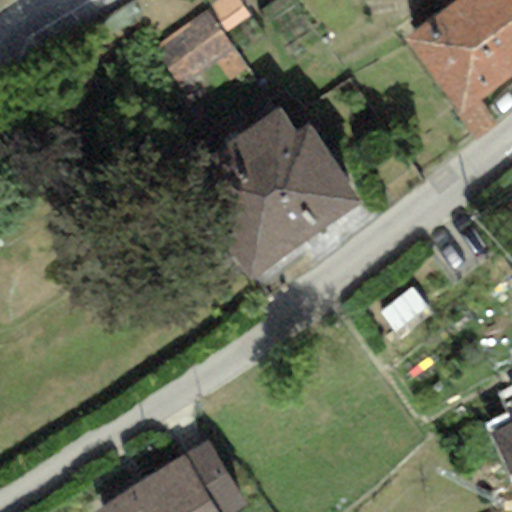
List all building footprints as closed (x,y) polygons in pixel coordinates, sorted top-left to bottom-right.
[(511,77),(511,0),(456,0),(402,40),(477,141),(496,127),(477,102),(511,77)] [(181,175),(251,279),(360,206),(306,127),(296,134),(279,109),(181,175)] [(511,386),(496,393),(504,412),(483,422),(511,487),(511,386)] [(208,444),(184,458),(215,511),(236,511),(245,507),(208,444)] [(215,511),(184,458),(91,511),(215,511)]
